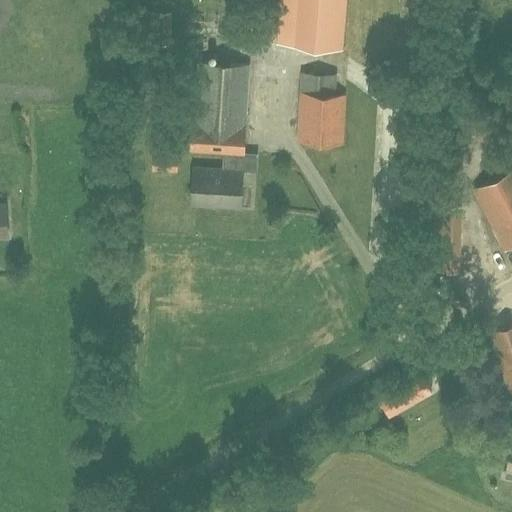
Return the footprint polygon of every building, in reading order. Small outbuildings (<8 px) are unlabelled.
[(343,50),(347,0),(279,0),(276,44),(343,50)] [(186,8),(185,26),(199,26),(199,8),(186,8)] [(171,44),(172,12),(149,12),(149,44),(171,44)] [(243,152),(249,65),(198,61),(194,123),(190,122),(188,148),(223,150),(222,169),(193,167),(191,202),(240,205),(243,170),(236,170),(238,151),(243,152)] [(342,143),(345,95),(335,94),(336,75),(302,73),(298,140),(342,143)] [(178,171),(178,153),(153,153),(152,171),(178,171)] [(505,249),(511,244),(511,167),(473,188),(505,249)] [(458,257),(434,256),(434,268),(458,269),(458,257)] [(509,393),(511,392),(511,325),(490,332),(509,393)] [(418,399),(410,385),(375,405),(383,419),(418,399)]
